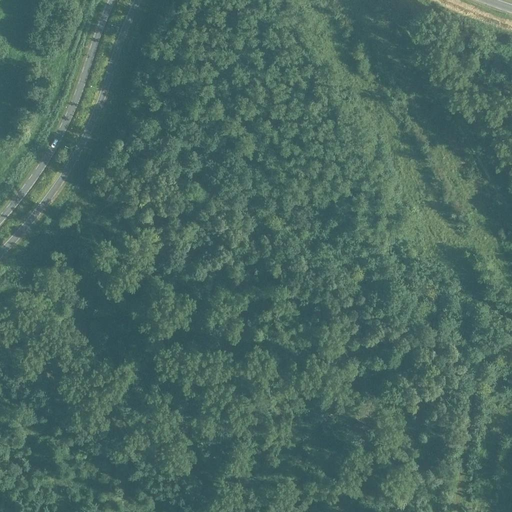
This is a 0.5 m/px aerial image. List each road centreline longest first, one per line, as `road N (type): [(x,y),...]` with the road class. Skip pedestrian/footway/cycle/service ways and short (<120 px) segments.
road 1 (secondary): [(0,252),(80,146),(137,0)]
road 2 (secondary): [(111,0),(59,134),(0,218)]
